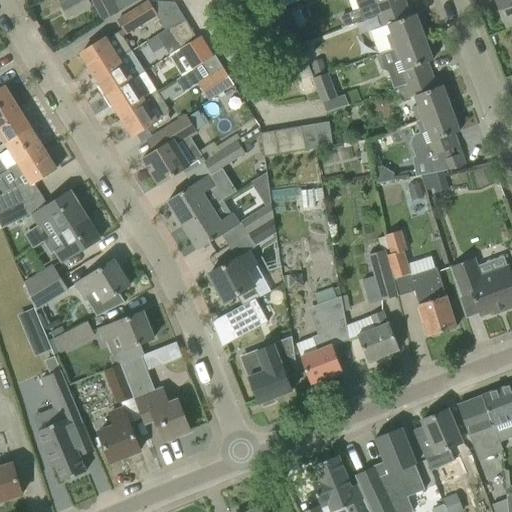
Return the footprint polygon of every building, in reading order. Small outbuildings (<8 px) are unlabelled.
[(40,0),(41,1),(42,0),(57,0),(68,18),(91,6),(87,0),(40,0)] [(89,0),(102,22),(120,12),(113,0),(89,0)] [(355,0),(362,21),(377,15),(376,15),(405,4),(403,0),(355,0)] [(511,0),(495,0),(506,27),(511,24),(511,0)] [(80,54),(93,75),(131,51),(122,37),(156,16),(165,30),(184,18),(175,3),(150,1),(117,21),(122,30),(116,35),(106,41),(105,39),(80,54)] [(390,50),(424,37),(416,14),(410,16),(405,4),(376,15),(377,15),(381,28),(387,26),(390,34),(385,36),(390,50)] [(196,39),(184,18),(165,30),(157,35),(170,56),(179,50),(196,39)] [(307,28),(295,32),(298,41),(311,36),(307,28)] [(192,69),(212,57),(200,37),(196,39),(179,50),(192,69)] [(390,50),(390,51),(376,56),(381,70),(387,72),(394,89),(403,86),(432,75),(427,63),(433,60),(432,59),(435,55),(432,48),(428,47),(424,37),(390,50)] [(104,97),(143,72),(144,72),(131,51),(93,75),(100,86),(98,87),(104,97)] [(214,55),(212,57),(192,69),(190,71),(209,101),(216,96),(233,85),(214,55)] [(320,59),(310,63),(314,75),(324,71),(320,59)] [(112,105),(119,116),(157,92),(156,91),(155,92),(143,72),(104,97),(110,107),(112,105)] [(327,73),(313,79),(319,94),(320,99),(321,101),(322,103),(326,115),(347,107),(343,95),(336,98),(327,73)] [(411,108),(417,121),(451,109),(442,86),(436,88),(432,75),(403,86),(408,99),(413,97),(417,106),(411,108)] [(0,117),(17,107),(4,86),(0,88),(0,117)] [(157,92),(119,116),(132,137),(136,134),(146,128),(157,121),(167,114),(168,112),(168,109),(157,92)] [(0,135),(5,144),(17,136),(32,126),(26,117),(24,118),(17,107),(0,117),(0,135)] [(451,109),(417,121),(421,133),(415,135),(411,139),(410,144),(415,156),(412,158),(415,176),(446,171),(466,167),(461,153),(449,158),(446,151),(458,146),(454,134),(459,132),(451,109)] [(189,167),(176,146),(196,133),(195,131),(205,125),(197,111),(187,118),(185,115),(167,126),(150,137),(151,138),(146,141),(153,152),(142,159),(159,186),(176,175),(189,167)] [(328,122),(314,124),(318,148),(332,146),(332,142),(328,122)] [(314,124),(300,127),(304,150),(318,148),(314,124)] [(32,126),(17,136),(5,144),(18,164),(43,148),(36,137),(38,136),(32,126)] [(300,127),(287,129),(291,152),(304,150),(300,127)] [(150,137),(151,136),(146,128),(136,134),(141,143),(150,137)] [(287,129),(274,131),(278,154),(291,152),(287,129)] [(278,154),(274,131),(260,133),(263,153),(263,157),(278,154)] [(236,141),(203,162),(211,175),(244,154),(236,141)] [(18,164),(7,171),(14,182),(24,175),(31,185),(56,169),(56,168),(60,165),(54,155),(49,158),(43,148),(18,164)] [(185,190),(168,200),(183,225),(210,208),(220,202),(212,188),(213,187),(206,176),(185,190)] [(417,185),(408,187),(412,202),(421,199),(417,185)] [(17,187),(0,195),(0,212),(24,201),(17,187)] [(43,242),(56,234),(85,215),(70,192),(32,215),(39,226),(35,229),(43,242)] [(210,208),(183,225),(199,249),(215,239),(237,225),(230,214),(229,215),(220,202),(210,208)] [(240,222),(247,233),(273,217),(270,202),(240,222)] [(0,213),(0,226),(1,229),(27,217),(21,204),(0,213)] [(56,234),(64,247),(56,252),(62,262),(100,239),(85,215),(56,234)] [(273,217),(247,233),(255,245),(275,232),(273,217)] [(410,274),(411,274),(404,252),(407,250),(401,231),(384,236),(390,255),(387,255),(393,279),(394,279),(410,274)] [(0,288),(7,287),(9,295),(22,291),(14,266),(0,270),(0,251),(1,251),(0,246),(0,288)] [(387,255),(385,250),(367,254),(381,301),(398,296),(394,279),(393,279),(387,255)] [(242,306),(254,300),(260,298),(245,270),(255,264),(249,253),(209,274),(224,302),(237,296),(242,306)] [(471,293),(480,316),(504,307),(504,310),(511,307),(511,275),(510,271),(496,276),(494,272),(480,277),(473,258),(455,265),(450,267),(459,297),(471,293)] [(129,286),(113,260),(75,285),(82,296),(93,290),(107,311),(125,303),(118,293),(129,286)] [(24,284),(30,297),(61,278),(53,266),(24,284)] [(428,337),(456,328),(437,268),(409,277),(428,337)] [(300,275),(282,277),(284,288),(289,288),(289,289),(302,288),(300,275)] [(61,278),(30,297),(35,311),(68,290),(61,278)] [(345,321),(339,298),(336,299),(332,287),(313,294),(318,306),(307,310),(317,335),(296,344),(302,358),(300,358),(310,384),(342,372),(332,347),(349,340),(345,325),(345,321)] [(266,323),(254,300),(242,306),(226,314),(239,337),(266,323)] [(369,316),(345,325),(349,340),(358,337),(367,362),(399,350),(389,323),(386,324),(381,311),(369,316)] [(153,339),(143,312),(124,319),(99,330),(105,345),(120,339),(125,350),(153,339)] [(53,339),(60,352),(94,335),(88,322),(53,339)] [(291,391),(286,378),(297,374),(291,338),(279,343),(280,345),(274,347),(273,345),(256,352),(261,365),(247,370),(249,377),(248,377),(259,404),(261,403),(263,407),(274,402),(273,398),(291,391)] [(190,431),(177,400),(168,404),(162,389),(154,392),(147,375),(143,377),(136,359),(142,357),(142,356),(120,365),(133,396),(144,424),(155,420),(164,441),(190,431)] [(102,372),(115,403),(133,396),(120,365),(102,372)] [(42,378),(60,421),(38,431),(46,449),(44,450),(52,468),(56,466),(63,481),(87,471),(68,429),(83,422),(61,370),(42,378)] [(511,384),(505,388),(481,397),(492,426),(493,426),(504,422),(511,419),(511,384)] [(502,450),(493,426),(492,426),(481,397),(457,405),(464,424),(468,435),(469,435),(479,461),(501,453),(501,451),(502,450)] [(98,432),(103,444),(110,462),(140,451),(123,409),(110,414),(114,426),(98,432)] [(432,445),(422,449),(418,439),(417,440),(430,471),(455,461),(449,449),(461,443),(447,410),(422,421),(432,445)] [(373,467),(353,476),(358,485),(370,511),(412,511),(413,511),(407,497),(424,490),(414,465),(416,464),(401,428),(374,438),(383,462),(372,466),(373,467)] [(313,468),(320,483),(313,485),(313,484),(312,485),(323,511),(334,511),(346,507),(348,511),(370,511),(358,485),(351,488),(339,458),(339,457),(339,456),(312,467),(313,468)] [(0,466),(0,501),(22,494),(12,463),(0,466)]
